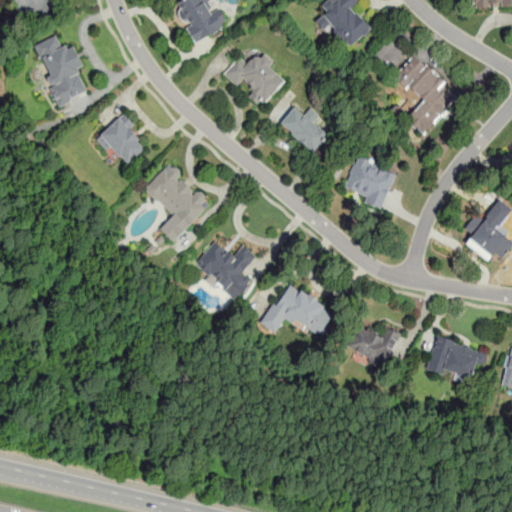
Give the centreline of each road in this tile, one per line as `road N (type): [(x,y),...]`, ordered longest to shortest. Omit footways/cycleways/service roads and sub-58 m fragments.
road 1 (residential): [(113,0),(172,94),(374,267),(511,295)]
road 2 (residential): [(511,103),(429,210),(411,279)]
road 3 (trunk): [(197,511),(0,466)]
road 4 (residential): [(511,69),(414,0)]
